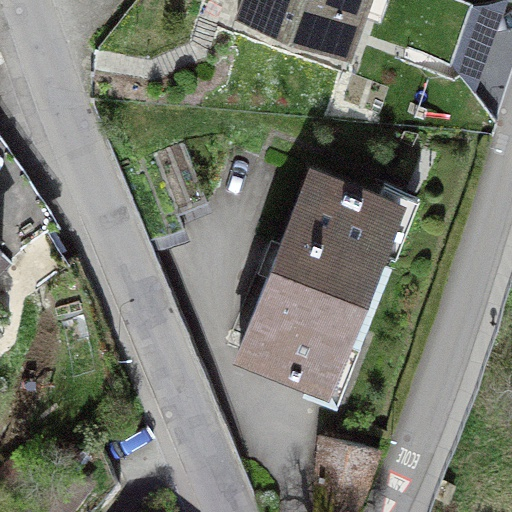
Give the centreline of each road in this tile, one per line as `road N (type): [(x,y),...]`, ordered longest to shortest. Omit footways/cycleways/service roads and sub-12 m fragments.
road 1 (residential): [(227,511),(23,0)]
road 2 (residential): [(386,511),(411,468),(511,163)]
